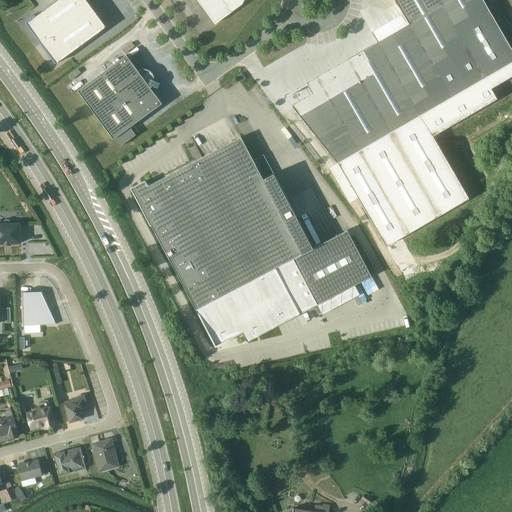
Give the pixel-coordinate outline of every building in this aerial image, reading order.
[(54,64),(105,26),(86,0),(57,0),(35,16),(34,15),(24,22),(54,64)] [(243,0),(197,0),(215,24),(242,4),(243,0)] [(511,74),(511,50),(482,0),(394,0),(414,34),(383,52),(377,42),(347,59),(348,60),(307,85),(312,93),(291,105),(337,163),(385,244),(467,197),(432,136),(495,99),(489,88),(511,74)] [(113,139),(114,138),(120,146),(135,135),(129,127),(161,103),(150,87),(151,86),(157,88),(159,83),(153,80),(154,78),(153,76),(152,74),(151,72),(150,71),(149,70),(147,69),(145,69),(143,69),(141,69),(139,70),(138,71),(126,54),(77,90),(113,139)] [(142,209),(214,346),(242,331),(247,341),(316,304),(321,314),(359,294),(354,285),(371,276),(346,229),(312,247),(263,154),(252,160),(240,137),(147,185),(144,180),(130,187),(142,209)] [(20,243),(19,223),(10,224),(8,219),(4,220),(3,224),(0,223),(0,243),(4,243),(4,244),(10,244),(10,243),(20,243)] [(41,291),(22,292),(23,325),(55,324),(41,291)] [(2,308),(3,322),(10,322),(10,307),(2,308)] [(5,379),(10,378),(7,364),(6,357),(0,357),(0,358),(0,364),(2,365),(5,379)] [(60,382),(55,362),(47,362),(53,384),(60,382)] [(0,389),(11,386),(9,379),(0,381),(0,389)] [(73,400),(64,402),(69,422),(83,418),(80,408),(83,408),(81,401),(85,400),(83,395),(72,398),(73,400)] [(34,410),(26,412),(31,429),(43,426),(44,429),(56,425),(51,405),(49,406),(47,399),(39,401),(40,406),(34,408),(34,410)] [(0,440),(19,436),(14,418),(20,417),(15,401),(8,403),(10,409),(0,412),(0,440)] [(118,466),(111,438),(92,443),(99,471),(118,466)] [(64,450),(52,453),(59,474),(86,467),(80,446),(77,447),(76,446),(63,450),(64,450)] [(42,475),(38,459),(24,462),(23,461),(20,462),(19,464),(17,464),(21,480),(35,477),(42,475)] [(35,477),(21,480),(23,486),(36,482),(35,477)] [(11,485),(0,490),(6,502),(17,497),(15,491),(11,485)] [(17,497),(20,501),(26,498),(19,488),(15,491),(17,497)] [(361,498),(368,503),(372,497),(365,492),(361,498)] [(293,508),(291,511),(327,511),(329,504),(322,503),(322,505),(315,504),(314,511),(293,508)]
